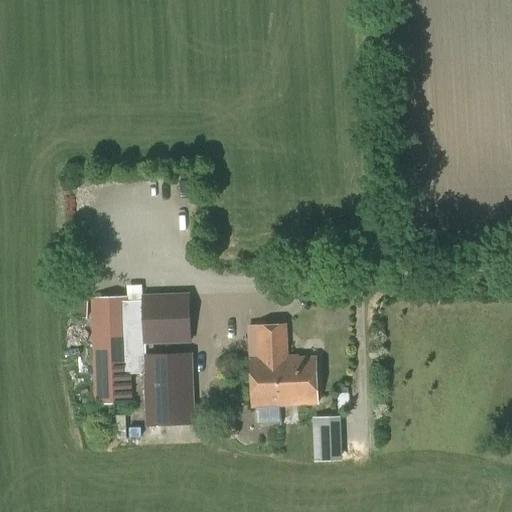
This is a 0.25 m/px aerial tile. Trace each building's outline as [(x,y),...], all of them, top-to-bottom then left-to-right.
[(142,301),(127,302),(127,298),(92,299),(96,404),(130,403),(129,374),(143,373),(145,416),(145,425),(195,424),(193,354),(177,354),(146,355),(146,345),(191,343),(189,294),(142,295),(142,301)] [(87,318),(87,301),(74,301),(73,318),(87,318)] [(279,406),(280,406),(279,360),(271,360),(270,325),(258,326),(259,360),(250,361),(252,408),(256,407),(256,424),(280,423),(279,406)] [(279,360),(280,406),(318,405),(316,357),(286,358),(285,325),(270,325),(271,360),(279,360)] [(314,462),(342,461),(340,417),(312,418),(314,462)]
